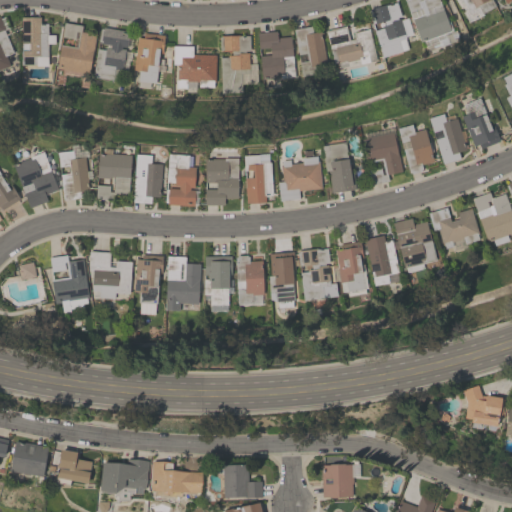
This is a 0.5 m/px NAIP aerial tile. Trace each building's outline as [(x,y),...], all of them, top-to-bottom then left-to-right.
[(438,0),(444,14),(446,14),(452,30),(420,42),(404,0),(438,0)] [(467,21),(462,11),(463,11),(461,7),(459,8),(455,0),(491,0),(494,5),(481,13),(481,14),(467,21)] [(511,0),(498,0),(503,9),(511,3),(511,0)] [(367,10),(395,1),(400,16),(396,17),(396,19),(399,18),(399,19),(406,17),(411,34),(404,36),(405,38),(398,40),(401,51),(381,57),(373,30),(381,28),(380,26),(384,25),(383,21),(372,24),(367,10)] [(20,17),(39,17),(39,23),(46,23),(47,34),(54,34),(54,43),(46,43),(47,65),(35,65),(35,64),(20,64),(20,50),(28,50),(28,42),(20,42),(20,17)] [(0,18),(5,30),(3,31),(12,52),(6,55),(10,65),(0,68),(0,18)] [(95,33),(91,56),(92,56),(90,66),(89,65),(88,73),(55,68),(59,43),(75,46),(78,32),(76,31),(74,39),(61,37),(63,22),(81,25),(80,31),(95,33)] [(292,28),(310,25),(312,31),(319,30),(326,62),(313,65),(314,73),(301,76),(298,61),(307,60),(305,52),(297,54),(292,28)] [(338,67),(337,62),(332,63),(325,30),(345,25),(348,39),(354,38),(352,32),(368,28),(376,60),(348,67),(347,65),(338,67)] [(92,76),(96,48),(103,49),(103,48),(105,48),(106,44),(97,43),(99,28),(101,28),(102,27),(128,31),(126,47),(120,46),(120,48),(124,49),(121,69),(113,68),(112,79),(92,76)] [(290,36),(294,77),(278,78),(277,77),(261,78),(259,55),(269,54),(269,47),(258,48),(256,32),(276,30),(276,37),(290,36)] [(154,83),(149,83),(148,88),(137,87),(138,80),(136,80),(138,70),(132,69),(137,37),(142,38),(143,32),(164,35),(161,53),(158,52),(158,58),(162,59),(162,65),(164,65),(163,72),(156,71),(154,83)] [(220,92),(219,57),(227,57),(227,55),(231,55),(231,50),(219,51),(218,36),(220,36),(220,35),(237,34),(237,36),(248,35),(249,50),(244,50),(245,52),(248,52),(248,63),(255,63),(256,83),(240,83),(241,91),(220,92)] [(192,46),(192,53),(215,54),(215,82),(212,82),(212,87),(198,86),(198,81),(186,80),(186,87),(175,87),(175,79),(176,79),(176,64),(171,64),(171,45),(192,46)] [(511,111),(511,112),(503,97),(507,95),(502,85),(504,83),(501,77),(511,71),(511,111)] [(479,148),(478,144),(472,146),(460,116),(465,113),(461,104),(478,97),(489,124),(491,124),(498,141),(479,148)] [(427,118),(442,113),(443,116),(452,114),(454,118),(455,118),(465,149),(457,151),(459,158),(442,163),(434,138),(442,136),(440,129),(432,131),(427,118)] [(423,128),(432,161),(420,164),(421,169),(408,173),(402,149),(409,147),(408,140),(400,142),(396,128),(411,124),(413,131),(423,128)] [(365,163),(360,139),(392,132),(400,170),(385,174),(387,180),(370,184),(367,169),(379,167),(381,174),(383,174),(380,159),(365,163)] [(320,145),(344,142),(349,172),(351,171),(354,188),(330,192),(327,170),(324,171),(320,145)] [(62,200),(59,174),(68,173),(67,165),(58,166),(56,151),(72,149),(73,158),(83,156),(88,190),(79,191),(80,197),(62,200)] [(28,207),(11,164),(29,157),(29,156),(42,151),(57,190),(44,195),(46,200),(28,207)] [(130,154),(128,195),(113,194),(113,199),(95,198),(95,184),(109,185),(108,191),(112,191),(113,177),(109,176),(109,178),(96,177),(97,152),(130,154)] [(194,167),(192,187),(189,186),(188,190),(194,190),(193,205),(166,204),(166,203),(163,203),(165,189),(167,189),(167,187),(177,188),(178,185),(173,185),(173,182),(164,182),(166,153),(188,154),(187,166),(194,167)] [(264,202),(245,203),(244,177),(251,177),(251,170),(243,170),(242,155),(267,153),(268,162),(269,162),(271,194),(263,195),(264,202)] [(160,164),(159,197),(150,196),(149,203),(132,202),(134,154),(150,155),(149,163),(160,164)] [(281,181),(279,165),(281,165),(280,160),(289,159),(289,163),(301,162),(300,157),(316,156),(316,161),(318,161),(320,187),(297,190),(298,198),(278,200),(276,182),(281,181)] [(204,204),(204,188),(215,188),(215,182),(204,181),(204,158),(223,159),(223,157),(237,157),(237,199),(223,199),(223,204),(204,204)] [(19,198),(1,209),(0,207),(0,175),(5,183),(6,182),(7,184),(9,183),(19,198)] [(487,242),(478,218),(491,214),(488,207),(475,211),(470,197),(488,190),(490,197),(503,193),(511,214),(511,213),(511,231),(506,234),(508,240),(493,245),(492,240),(487,242)] [(470,207),(478,234),(476,234),(478,239),(463,243),(461,237),(450,240),(452,246),(444,248),(443,243),(441,244),(437,229),(432,230),(426,212),(445,206),(450,221),(458,219),(455,212),(470,207)] [(395,240),(391,221),(410,216),(412,223),(425,220),(435,260),(421,263),(423,268),(405,272),(404,266),(402,267),(398,248),(394,249),(392,241),(395,240)] [(364,239),(382,235),(383,241),(390,239),(397,272),(386,274),(388,283),(373,286),(364,239)] [(334,250),(340,249),(339,243),(359,240),(362,258),(359,259),(365,293),(347,296),(345,281),(339,282),(334,250)] [(336,296),(302,300),(298,272),(306,271),(306,269),(310,268),(310,264),(298,265),(296,250),(317,247),(317,248),(325,247),(327,263),(323,263),(324,265),(326,265),(329,283),(335,282),(336,296)] [(92,297),(92,290),(90,290),(91,270),(87,270),(88,250),(109,251),(108,266),(114,266),(114,260),(130,261),(128,293),(113,292),(113,298),(92,297)] [(292,251),(294,270),(291,270),(293,301),(292,301),(292,306),(277,308),(276,301),(269,299),(267,276),(272,275),(272,274),(267,274),(265,254),(292,251)] [(132,291),(134,258),(139,259),(140,253),(162,255),(160,273),(158,273),(156,303),(154,303),(153,314),(138,313),(139,301),(137,301),(138,292),(132,291)] [(53,303),(50,279),(67,277),(65,262),(63,262),(64,269),(50,271),(48,257),(65,254),(66,260),(81,258),(87,298),(85,298),(86,302),(81,303),(81,306),(68,307),(69,311),(61,312),(60,302),(53,303)] [(250,295),(250,302),(236,303),(235,288),(243,288),(243,281),(235,281),(234,257),(236,257),(236,255),(246,254),(246,256),(247,256),(248,260),(261,260),(263,294),(250,295)] [(203,294),(203,256),(230,255),(230,274),(227,274),(227,305),(208,305),(208,294),(203,294)] [(196,311),(178,310),(178,311),(164,310),(166,256),(184,256),(184,263),(199,263),(198,286),(197,286),(197,304),(196,304),(196,311)] [(17,265),(32,261),(35,276),(20,279),(17,265)] [(480,395),(484,396),(484,394),(500,397),(500,399),(502,399),(500,415),(497,415),(496,417),(495,425),(469,421),(469,418),(463,417),(465,403),(461,390),(476,384),(480,395)] [(511,437),(507,437),(508,436),(502,435),(507,406),(511,406),(511,437)] [(9,470),(14,440),(46,446),(41,476),(28,474),(28,475),(22,474),(22,472),(9,470)] [(54,482),(57,468),(55,467),(59,448),(76,451),(74,458),(90,461),(86,482),(69,479),(68,484),(54,482)] [(147,460),(144,489),(141,489),(141,493),(133,493),(133,492),(121,491),(120,488),(113,492),(99,492),(99,490),(98,490),(101,462),(125,463),(126,458),(147,460)] [(149,489),(151,461),(172,462),(172,470),(186,471),(201,472),(200,492),(196,492),(196,494),(181,494),(181,496),(152,495),(153,489),(149,489)] [(320,465),(328,464),(328,463),(343,463),(343,464),(358,463),(358,476),(351,477),(352,483),(350,483),(351,495),(344,496),(344,497),(329,497),(329,495),(321,496),(320,465)] [(260,497),(222,497),(222,464),(247,464),(247,481),(260,481),(260,497)] [(427,511),(394,511),(399,500),(415,506),(419,496),(432,501),(427,511)] [(220,511),(220,510),(257,502),(259,511),(220,511)]
